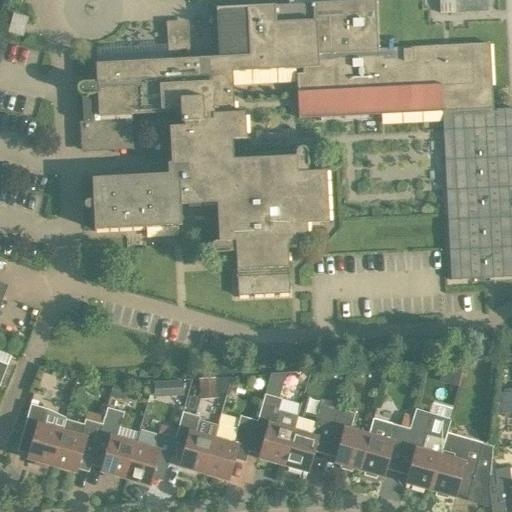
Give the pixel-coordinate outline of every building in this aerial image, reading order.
[(97,94),(81,96),(83,143),(132,141),(132,115),(180,112),(180,127),(169,127),(170,162),(166,164),(166,174),(93,178),(93,230),(180,227),(180,206),(216,204),(218,253),(235,253),(238,297),(289,294),(287,246),(298,245),(298,234),(308,235),(308,224),(329,223),(327,172),(308,173),(307,155),(234,160),(231,141),(247,138),(242,112),(234,113),(233,72),(295,70),(298,119),(491,108),(488,44),(377,51),(378,0),(356,0),(216,7),(217,57),(189,58),(190,43),(166,43),(167,60),(96,64),(97,94)] [(450,111),(442,112),(446,198),(449,250),(450,270),(450,281),(503,278),(511,277),(511,108),(510,109),(492,110),(459,111),(452,111),(450,111)] [(216,378),(198,379),(199,400),(217,399),(216,378)] [(511,392),(499,394),(498,404),(511,403),(511,392)] [(258,459),(282,466),(297,416),(278,411),(281,400),(264,395),(254,429),(266,432),(258,459)] [(511,403),(498,404),(496,414),(511,412),(511,403)] [(46,465),(51,467),(65,420),(64,420),(65,418),(48,410),(30,405),(23,429),(35,432),(27,460),(33,462),(32,465),(45,468),(46,465)] [(100,473),(125,480),(139,431),(138,431),(138,433),(120,427),(121,423),(124,413),(107,408),(101,425),(102,425),(97,442),(108,445),(100,473)] [(353,470),(358,471),(373,419),(372,419),(367,434),(350,430),(354,414),(337,409),(335,415),(326,449),(337,452),(334,464),(340,466),(339,469),(352,473),(353,470)] [(429,491),(444,440),(423,434),(429,414),(415,409),(409,429),(408,429),(402,454),(413,457),(405,484),(429,491)] [(315,446),(326,449),(335,415),(318,411),(315,423),(297,418),(297,416),(282,466),(307,473),(315,446)] [(182,412),(175,438),(168,462),(176,437),(187,440),(179,467),(203,474),(217,425),(216,425),(213,438),(195,433),(199,417),(182,412)] [(390,451),(402,454),(408,429),(373,419),(358,471),(364,473),(363,476),(376,479),(377,476),(383,478),(390,451)] [(95,449),(97,442),(102,425),(101,425),(85,420),(83,426),(65,420),(51,467),(76,474),(84,446),(95,449)] [(236,430),(217,425),(203,474),(228,481),(235,454),(247,457),(254,433),(236,428),(236,430)] [(139,431),(125,480),(149,486),(157,459),(168,462),(175,438),(158,433),(157,436),(139,431)] [(480,450),(444,440),(429,491),(435,493),(434,496),(447,500),(448,497),(454,498),(462,471),(489,479),(489,475),(493,447),(481,444),(480,450)] [(511,511),(511,483),(509,467),(493,469),(494,474),(489,475),(489,479),(490,479),(488,486),(491,511),(511,511)]
